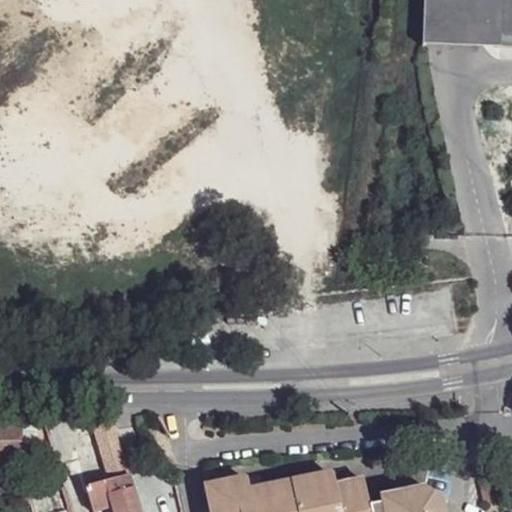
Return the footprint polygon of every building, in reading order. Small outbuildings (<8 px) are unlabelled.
[(511,0),(501,0),(501,41),(511,41),(511,0)] [(112,421),(93,427),(110,483),(128,477),(121,454),(112,421)] [(22,426),(0,426),(0,460),(23,460),(22,426)] [(374,511),(369,484),(342,488),(339,471),(254,486),(251,472),(211,480),(216,511),(374,511)] [(110,483),(86,488),(92,511),(101,511),(113,509),(114,511),(139,511),(128,477),(110,483)] [(434,493),(388,501),(389,511),(449,511),(448,501),(434,493)]
